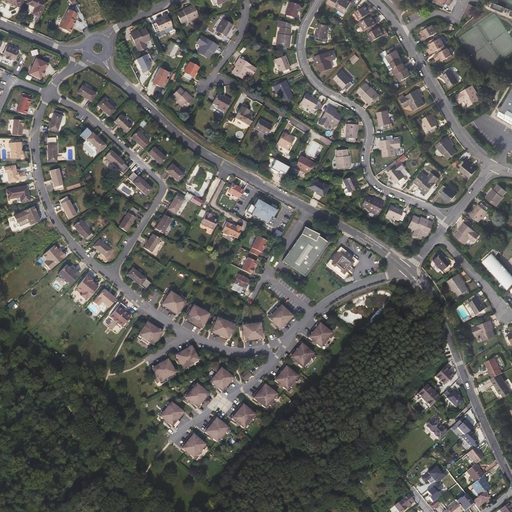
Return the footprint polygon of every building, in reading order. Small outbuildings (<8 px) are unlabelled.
[(1,0),(1,1),(17,8),(17,7),(21,9),(24,0),(1,0)] [(46,3),(39,0),(27,0),(25,4),(34,8),(31,15),(39,18),(46,3)] [(335,6),(338,7),(340,2),(338,1),(338,0),(328,0),(326,4),(334,8),(335,6)] [(341,0),(340,2),(338,7),(336,10),(344,14),(351,3),(353,4),(355,0),(341,0)] [(511,16),(511,10),(492,2),(489,8),(507,15),(511,16)] [(299,6),(288,3),(284,15),(285,16),(284,19),(292,21),(293,18),(294,19),(299,6)] [(197,17),(192,5),(183,9),(183,10),(176,14),(181,24),(186,21),(187,22),(197,17)] [(362,21),(367,18),(366,16),(373,12),(371,8),(368,10),(365,6),(354,13),(358,20),(361,19),(362,21)] [(76,15),(68,10),(58,28),(68,33),(74,22),(73,21),(76,15)] [(171,27),(166,16),(155,22),(155,23),(152,24),(155,32),(158,30),(159,32),(171,27)] [(371,16),(367,18),(362,21),(359,23),(364,31),(379,22),(377,19),(374,21),(371,16)] [(231,26),(222,20),(215,31),(216,32),(214,35),(221,39),(223,36),(224,37),(231,26)] [(289,24),(278,20),(276,28),(279,28),(278,34),(277,34),(275,45),(288,47),(290,38),(289,38),(289,36),(290,30),(289,29),(289,24)] [(328,26),(317,23),(314,36),(316,37),(315,40),(323,42),(324,39),(325,39),(328,26)] [(437,33),(432,25),(428,28),(426,25),(421,28),(423,31),(421,32),(423,37),(420,39),(422,42),(437,33)] [(382,32),(379,27),(367,34),(372,42),(387,33),(385,30),(382,32)] [(150,40),(144,29),(134,33),(133,32),(129,34),(138,52),(144,49),(142,44),(150,40)] [(217,46),(200,36),(196,42),(200,45),(196,52),(207,59),(213,50),(214,51),(217,46)] [(430,55),(439,49),(445,46),(440,38),(435,41),(434,38),(429,41),(430,44),(429,45),(431,50),(428,52),(430,55)] [(175,45),(169,42),(163,53),(168,56),(175,45)] [(446,49),(445,46),(439,49),(441,52),(433,56),(436,60),(439,58),(441,62),(452,56),(447,48),(446,49)] [(18,52),(6,47),(2,56),(6,58),(5,59),(10,61),(10,60),(14,62),(18,52)] [(389,64),(390,63),(399,58),(400,57),(396,50),(394,51),(392,48),(385,52),(387,55),(385,56),(389,64)] [(334,58),(332,51),(313,58),(315,62),(316,62),(319,72),(332,68),(329,60),(334,58)] [(153,66),(146,52),(135,58),(142,72),(153,66)] [(355,54),(349,60),(354,64),(359,58),(355,54)] [(289,69),(284,56),(274,60),(278,73),(280,72),(281,75),(289,73),(287,69),(289,69)] [(255,69),(238,58),(235,62),(237,63),(231,73),(242,79),(246,73),(251,75),(255,69)] [(402,63),(399,58),(390,63),(393,69),(402,63)] [(28,75),(39,80),(41,77),(42,77),(44,72),(43,72),(45,68),(46,69),(47,65),(35,59),(32,67),(30,67),(29,70),(30,71),(28,75)] [(198,68),(189,62),(183,72),(184,73),(183,76),(189,80),(191,77),(192,78),(198,68)] [(402,63),(393,69),(391,70),(395,75),(396,75),(406,69),(402,63)] [(406,69),(396,75),(400,82),(411,76),(407,68),(406,69)] [(450,72),(448,69),(442,72),(444,75),(442,76),(449,88),(459,82),(452,71),(450,72)] [(167,74),(159,70),(151,84),(159,88),(161,85),(163,86),(166,80),(164,79),(167,74)] [(351,80),(342,71),(334,79),(343,88),(344,87),(347,90),(352,84),(350,81),(351,80)] [(289,90),(284,81),(272,87),(278,97),(279,97),(282,102),(291,97),(288,90),(289,90)] [(370,88),(365,84),(358,92),(363,98),(370,105),(379,95),(371,87),(370,88)] [(94,95),(80,86),(75,94),(89,102),(94,95)] [(475,90),(473,86),(456,96),(459,102),(464,100),(468,107),(479,100),(474,91),(475,90)] [(511,87),(500,107),(498,111),(495,117),(511,126),(511,87)] [(185,94),(179,88),(171,96),(176,100),(175,101),(183,109),(192,100),(185,93),(185,94)] [(420,94),(417,90),(400,100),(404,106),(408,104),(413,111),(424,104),(419,95),(420,94)] [(220,96),(217,94),(211,104),(215,106),(214,107),(224,112),(231,100),(221,95),(220,96)] [(317,101),(305,94),(300,104),(311,110),(312,109),(315,111),(319,104),(316,102),(317,101)] [(29,100),(20,97),(17,107),(19,108),(18,113),(25,115),(27,108),(25,108),(26,105),(28,105),(29,100)] [(113,110),(101,99),(95,105),(107,117),(113,110)] [(332,109),(328,106),(318,124),(324,127),(327,123),(334,127),(341,115),(331,110),(332,109)] [(247,110),(241,107),(239,110),(238,110),(234,118),(248,126),(253,118),(247,115),(245,113),(247,110)] [(390,124),(388,111),(377,113),(379,126),(381,126),(381,129),(389,127),(388,124),(390,124)] [(60,116),(52,114),(47,130),(55,132),(60,116)] [(437,124),(431,114),(422,120),(428,130),(429,129),(431,132),(438,128),(436,125),(437,124)] [(130,126),(118,116),(112,122),(124,133),(130,126)] [(271,126),(259,119),(253,129),(266,135),(271,126)] [(22,121),(12,120),(11,135),(20,136),(21,127),(22,127),(22,121)] [(357,125),(346,124),(344,138),(346,138),(346,141),(354,142),(354,138),(356,138),(357,125)] [(104,145),(99,141),(90,133),(90,134),(85,129),(79,135),(95,150),(98,152),(104,145)] [(147,142),(135,131),(129,137),(141,149),(147,142)] [(293,139),(282,133),(276,145),(287,151),(293,139)] [(55,162),(54,138),(46,139),(46,146),(45,146),(46,163),(55,162)] [(452,145),(446,138),(435,146),(443,155),(444,154),(448,159),(456,152),(451,146),(452,145)] [(400,146),(399,139),(379,141),(380,146),(381,146),(383,157),(396,155),(395,147),(400,146)] [(21,148),(20,143),(8,144),(8,149),(9,148),(10,159),(22,158),(21,152),(20,152),(20,148),(21,148)] [(164,158),(152,147),(146,153),(158,164),(164,158)] [(103,157),(116,169),(121,174),(127,168),(122,163),(121,161),(109,150),(103,157)] [(347,158),(346,150),(335,151),(336,157),(335,158),(336,169),(349,167),(348,158),(347,158)] [(313,164),(299,156),(293,168),(307,175),(313,164)] [(465,163),(462,160),(457,166),(460,169),(459,170),(469,178),(476,170),(466,162),(465,163)] [(398,165),(395,161),(385,170),(388,173),(387,174),(391,178),(392,180),(396,184),(397,183),(399,186),(406,180),(405,177),(404,177),(399,171),(404,167),(400,163),(398,165)] [(164,170),(169,175),(176,181),(177,180),(182,175),(170,164),(164,170)] [(25,180),(24,174),(24,173),(17,174),(17,173),(15,174),(15,171),(14,166),(5,168),(3,169),(4,173),(6,173),(8,183),(17,181),(21,180),(25,180)] [(62,189),(57,169),(48,171),(53,191),(62,189)] [(144,195),(148,191),(150,189),(145,184),(137,177),(131,172),(126,178),(141,193),(144,195)] [(428,178),(422,173),(414,183),(422,190),(421,191),(425,194),(438,179),(432,173),(428,178)] [(342,181),(346,189),(344,190),(343,192),(346,197),(347,197),(351,195),(358,192),(356,189),(358,188),(352,176),(342,181)] [(327,184),(314,177),(308,188),(321,195),(327,184)] [(242,190),(231,183),(226,191),(237,198),(242,190)] [(506,192),(498,185),(493,191),(492,190),(486,197),(496,206),(503,197),(502,197),(506,192)] [(26,186),(16,188),(5,190),(7,200),(8,200),(19,198),(20,203),(29,201),(26,186)] [(446,188),(443,186),(439,192),(441,194),(440,195),(449,203),(456,194),(447,187),(446,188)] [(174,195),(170,202),(166,210),(174,214),(178,206),(182,200),(174,195)] [(75,215),(65,197),(58,201),(67,219),(75,215)] [(373,200),(366,197),(361,206),(367,209),(366,210),(376,216),(382,203),(374,199),(373,200)] [(245,211),(270,226),(274,218),(273,217),(272,217),(276,209),(274,209),(257,199),(255,198),(251,205),(250,204),(249,204),(245,211)] [(488,208),(482,203),(480,206),(478,204),(470,215),(479,222),(487,212),(486,211),(488,208)] [(130,206),(127,211),(117,226),(125,231),(134,217),(133,217),(135,215),(137,211),(130,206)] [(401,211),(389,206),(385,216),(397,221),(398,220),(401,221),(404,214),(401,212),(401,211)] [(34,212),(32,207),(22,211),(22,212),(12,217),(15,224),(16,223),(18,228),(27,224),(28,226),(37,221),(34,214),(33,212),(34,212)] [(205,210),(201,208),(197,216),(202,218),(200,223),(212,229),(217,219),(211,216),(209,216),(210,213),(205,211),(205,210)] [(163,215),(156,226),(154,229),(161,234),(164,230),(170,220),(163,215)] [(422,220),(413,216),(407,228),(415,231),(413,236),(420,239),(428,221),(423,219),(422,220)] [(92,236),(79,221),(72,226),(86,242),(92,236)] [(231,224),(225,221),(220,231),(222,231),(221,233),(225,235),(226,233),(235,238),(240,229),(239,228),(240,227),(235,224),(234,226),(231,224)] [(479,235),(464,223),(460,226),(462,227),(455,236),(465,244),(470,238),(474,241),(479,235)] [(319,232),(304,225),(300,232),(281,260),(304,276),(328,241),(318,234),(319,232)] [(273,237),(279,239),(281,232),(276,230),(273,237)] [(158,239),(151,234),(142,248),(149,253),(158,239)] [(266,240),(256,236),(249,253),(257,257),(259,252),(260,253),(262,248),(264,245),(263,245),(266,240)] [(92,246),(96,251),(104,257),(110,251),(101,243),(97,240),(92,246)] [(56,250),(53,246),(41,256),(45,261),(43,264),(48,271),(64,257),(59,251),(58,252),(57,253),(55,251),(56,250)] [(357,261),(339,247),(325,264),(343,278),(347,273),(346,272),(347,270),(351,273),(354,270),(350,267),(351,264),(353,266),(357,261)] [(506,289),(511,284),(511,275),(492,253),(482,262),(506,289)] [(449,263),(440,254),(432,261),(441,271),(442,270),(444,272),(450,267),(448,265),(449,263)] [(255,262),(247,257),(241,270),(250,275),(253,268),(252,268),(255,262)] [(69,269),(65,265),(56,275),(60,279),(60,280),(62,282),(64,282),(68,285),(78,275),(73,270),(72,270),(72,271),(69,269)] [(150,283),(131,268),(126,275),(139,285),(145,289),(150,283)] [(251,280),(239,274),(234,284),(246,290),(251,280)] [(464,282),(459,274),(448,282),(454,291),(455,290),(458,296),(468,290),(463,283),(464,282)] [(85,275),(82,279),(74,288),(75,289),(74,289),(74,291),(77,293),(78,293),(79,292),(80,292),(80,294),(78,296),(83,300),(85,298),(87,298),(88,296),(96,287),(89,282),(90,280),(85,275)] [(102,289),(93,300),(91,302),(96,307),(99,303),(100,302),(107,308),(114,299),(109,295),(106,293),(102,289)] [(185,300),(170,290),(168,293),(183,302),(185,300)] [(168,293),(166,291),(163,295),(165,297),(160,305),(175,315),(180,307),(183,308),(186,304),(183,302),(168,293)] [(477,298),(474,295),(468,299),(470,302),(469,303),(476,314),(485,308),(478,297),(477,298)] [(124,308),(119,303),(107,317),(120,328),(129,317),(125,313),(123,316),(120,313),(122,311),(124,308)] [(208,312),(193,304),(192,306),(207,315),(208,312)] [(175,315),(160,305),(159,307),(174,316),(175,315)] [(192,306),(189,305),(186,310),(189,311),(185,320),(200,328),(205,319),(207,321),(210,316),(207,315),(192,306)] [(287,311),(280,305),(277,309),(276,308),(275,307),(269,313),(270,313),(271,315),(268,318),(279,328),(291,316),(287,311)] [(233,322),(217,316),(216,318),(232,325),(233,322)] [(293,317),(291,316),(279,328),(281,330),(293,317)] [(216,318),(213,317),(211,322),(214,324),(210,332),(227,339),(230,330),(233,331),(235,326),(232,325),(216,318)] [(200,328),(185,320),(184,321),(199,330),(200,328)] [(492,325),(490,320),(472,328),(475,335),(480,333),(483,341),(495,336),(491,325),(492,325)] [(161,332),(147,322),(145,325),(160,334),(161,332)] [(263,328),(262,323),(259,323),(242,326),(239,326),(239,331),(243,331),(244,341),(261,338),(260,329),(263,328)] [(319,324),(317,323),(306,336),(308,338),(319,324)] [(331,334),(319,324),(308,338),(320,347),(323,344),(325,345),(330,339),(330,338),(328,337),(331,334)] [(145,325),(141,331),(137,337),(141,340),(140,341),(139,342),(146,347),(147,346),(147,344),(151,347),(155,341),(160,334),(145,325)] [(227,339),(210,332),(210,335),(226,341),(227,339)] [(301,345),(299,343),(288,357),(290,359),(301,345)] [(313,354),(301,345),(290,359),(302,368),(305,364),(306,366),(307,366),(312,360),(311,359),(310,358),(313,354)] [(174,357),(189,349),(188,346),(173,355),(174,357)] [(189,349),(174,357),(182,371),(186,368),(187,370),(187,371),(194,367),(194,366),(193,364),(197,362),(189,349)] [(502,373),(494,358),(485,362),(493,377),(498,375),(502,373)] [(166,362),(165,359),(150,368),(151,371),(166,362)] [(171,370),(166,362),(151,371),(156,379),(153,381),(156,385),(159,384),(174,375),(177,373),(174,368),(171,370)] [(286,368),(283,366),(273,380),(275,381),(286,368)] [(444,367),(433,378),(442,387),(453,376),(444,367)] [(297,377),(286,368),(275,381),(287,391),(289,387),(291,388),(292,389),(297,383),(296,382),(295,381),(297,377)] [(215,372),(214,374),(210,378),(211,379),(212,380),(209,384),(221,393),(232,379),(220,370),(217,374),(216,373),(215,372)] [(251,376),(247,371),(241,377),(245,382),(251,376)] [(175,377),(174,375),(159,384),(160,386),(175,377)] [(508,389),(499,376),(490,381),(499,395),(500,394),(502,397),(508,393),(507,390),(508,389)] [(234,381),(232,379),(221,393),(224,395),(234,381)] [(208,396),(204,393),(200,390),(202,387),(198,384),(196,386),(185,400),(183,402),(187,406),(189,403),(196,408),(197,409),(208,396)] [(196,386),(194,385),(183,398),(185,400),(196,386)] [(264,386),(262,385),(252,398),(254,400),(264,386)] [(425,385),(415,396),(429,409),(439,398),(425,385)] [(276,396),(264,386),(254,400),(266,409),(268,406),(270,407),(271,407),(276,401),(275,400),(274,399),(276,396)] [(449,389),(444,394),(447,398),(446,399),(456,408),(463,401),(459,397),(457,395),(453,392),(453,393),(449,389)] [(210,397),(208,396),(197,409),(199,411),(210,397)] [(182,415),(170,405),(167,409),(166,408),(165,407),(160,414),(161,414),(162,415),(160,419),(172,428),(182,415)] [(243,407),(241,405),(230,419),(232,420),(243,407)] [(255,416),(243,407),(232,420),(244,430),(247,426),(248,427),(249,428),(254,422),(253,421),(252,420),(255,416)] [(184,416),(182,415),(172,428),(174,430),(184,416)] [(438,440),(447,431),(433,418),(425,427),(438,440)] [(216,421),(214,419),(201,431),(203,433),(216,421)] [(226,432),(216,421),(203,433),(214,444),(217,441),(218,442),(219,443),(225,437),(224,436),(223,435),(226,432)] [(461,439),(470,447),(478,439),(469,431),(461,439)] [(193,437),(191,436),(180,449),(182,451),(193,437)] [(205,447),(193,437),(182,451),(194,460),(197,457),(198,458),(199,459),(204,452),(203,452),(202,451),(205,447)] [(484,458),(476,447),(467,454),(475,464),(476,464),(484,458)] [(438,470),(446,463),(442,459),(434,466),(438,470)] [(487,473),(484,469),(481,472),(476,464),(475,464),(466,472),(474,482),(483,476),(487,473)] [(490,488),(484,480),(485,479),(483,476),(474,482),(471,485),(479,496),(486,491),(490,488)] [(437,499),(429,489),(423,495),(427,500),(428,498),(432,503),(437,499)] [(479,506),(489,498),(486,495),(488,494),(486,491),(479,496),(474,500),(479,506)] [(394,506),(398,511),(400,511),(406,507),(404,505),(409,502),(411,504),(413,502),(408,495),(394,506)] [(438,498),(429,505),(432,509),(441,502),(438,498)] [(479,506),(474,500),(472,502),(479,510),(481,508),(479,506)] [(463,511),(464,511),(457,502),(447,509),(448,511),(463,511)] [(472,504),(470,502),(462,507),(465,510),(472,504)] [(496,511),(511,511),(511,509),(509,505),(508,504),(507,503),(496,511)]
